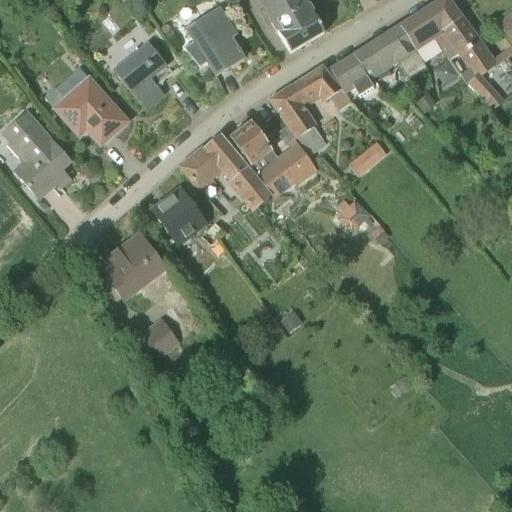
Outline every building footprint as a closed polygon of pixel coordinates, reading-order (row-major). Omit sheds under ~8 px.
[(324,35),(307,7),(303,0),(257,0),(290,56),(324,35)] [(435,40),(449,62),(468,88),(508,59),(503,53),(489,62),(446,0),(428,12),(412,22),(399,30),(414,54),(415,53),(414,53),(435,40)] [(216,78),(244,60),(231,40),(236,37),(219,10),(186,31),(216,78)] [(511,42),(511,18),(500,27),(511,42)] [(394,60),(397,64),(414,54),(399,30),(360,55),(371,73),(394,60)] [(144,111),(163,96),(157,88),(172,76),(148,44),(112,72),(144,111)] [(425,70),(414,54),(397,64),(407,81),(425,70)] [(365,77),(371,73),(360,55),(354,59),(354,58),(330,72),(342,92),(341,93),(350,104),(373,90),(365,77)] [(323,104),(341,93),(326,74),(322,70),(307,80),(323,104)] [(128,124),(89,80),(65,101),(55,90),(45,99),(79,138),(86,132),(100,148),(128,124)] [(430,109),(422,100),(416,105),(424,115),(430,109)] [(42,199),(66,178),(61,173),(70,165),(26,114),(0,135),(8,145),(7,146),(23,166),(17,171),(42,199)] [(251,125),(230,141),(265,188),(286,172),(251,125)] [(267,199),(218,139),(180,170),(200,194),(223,174),(254,211),(267,199)] [(359,179),(386,157),(376,145),(349,167),(359,179)] [(205,226),(185,199),(174,207),(169,201),(152,214),(177,247),(205,226)] [(344,214),(358,229),(369,218),(355,204),(349,209),(344,214)] [(224,233),(215,225),(214,225),(199,241),(209,251),(225,234),(224,233)] [(165,271),(140,238),(126,249),(125,248),(107,260),(114,269),(106,275),(125,301),(165,271)] [(302,325),(293,314),(280,323),(289,335),(302,325)] [(151,363),(178,344),(162,323),(135,342),(151,363)] [(402,396),(412,388),(405,378),(394,386),(402,396)]
